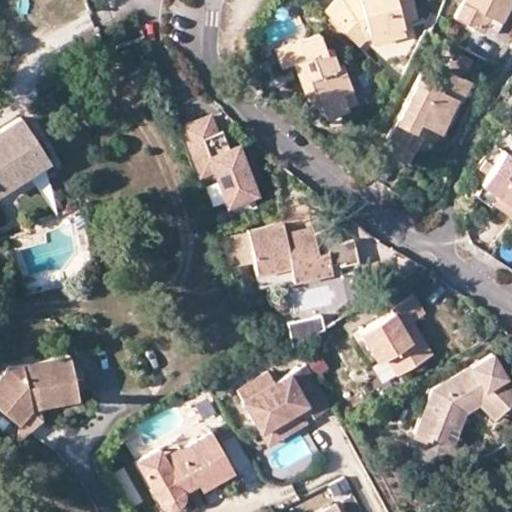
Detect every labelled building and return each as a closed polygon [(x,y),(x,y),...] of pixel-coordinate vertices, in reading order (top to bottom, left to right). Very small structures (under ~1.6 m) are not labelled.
[(368,38),(367,32),(381,28),(381,31),(401,25),(401,21),(415,17),(410,0),(332,0),(323,10),(358,45),(363,39),(368,38)] [(490,17),(501,22),(511,0),(462,0),(453,18),(474,28),(482,13),(490,17)] [(490,17),(482,13),(474,28),(481,32),(490,17)] [(404,36),(401,25),(381,31),(381,28),(367,32),(368,38),(370,45),(404,36)] [(325,117),(348,107),(343,94),(351,90),(342,65),(337,66),(329,47),(324,49),(317,32),(273,49),(281,68),(293,63),(303,59),(309,77),(299,79),(308,107),(320,103),(325,117)] [(450,49),(443,65),(463,75),(471,60),(450,49)] [(299,79),(309,77),(303,59),(293,63),(299,79)] [(422,135),(414,130),(418,123),(426,127),(439,132),(456,98),(461,100),(470,81),(443,68),(437,80),(419,73),(381,151),(407,164),(422,135)] [(348,107),(356,104),(351,90),(343,94),(348,107)] [(461,100),(456,98),(439,132),(444,135),(461,100)] [(206,114),(174,125),(191,173),(211,166),(223,200),(253,189),(240,153),(237,154),(233,143),(225,146),(219,128),(212,130),(206,114)] [(0,187),(8,183),(8,184),(46,157),(19,117),(0,129),(0,187)] [(426,127),(418,123),(414,130),(422,135),(426,127)] [(511,152),(504,148),(481,182),(496,194),(508,203),(503,210),(511,216),(511,152)] [(8,184),(18,199),(57,175),(46,157),(8,184)] [(503,210),(508,203),(496,194),(491,202),(503,210)] [(252,253),(256,275),(289,270),(291,282),(329,275),(327,266),(336,264),(336,267),(355,263),(350,241),(334,243),(331,228),(310,232),(310,233),(282,237),(282,233),(280,223),(247,229),(247,230),(252,253)] [(282,237),(310,233),(310,232),(309,228),(282,233),(282,237)] [(232,266),(252,253),(247,230),(220,236),(232,266)] [(258,288),(291,282),(289,270),(256,275),(258,288)] [(360,332),(377,360),(386,355),(396,374),(432,352),(421,334),(411,340),(402,327),(412,320),(424,313),(412,295),(390,309),(392,313),(360,332)] [(290,338),(320,331),(316,315),(286,321),(290,338)] [(412,320),(402,327),(411,340),(421,334),(412,320)] [(431,437),(433,434),(439,416),(454,421),(462,399),(481,393),(500,414),(511,402),(511,385),(504,377),(491,355),(430,390),(414,431),(431,437)] [(75,398),(68,356),(7,367),(0,376),(0,409),(17,423),(23,415),(27,410),(39,407),(75,398)] [(325,398),(308,368),(276,386),(268,371),(235,390),(253,421),(270,411),(278,424),(298,413),(292,402),(300,398),(306,408),(325,398)] [(500,414),(481,393),(462,399),(454,421),(461,423),(467,410),(477,405),(493,421),(500,414)] [(27,410),(23,415),(39,412),(39,407),(27,410)] [(270,411),(253,421),(260,434),(278,424),(270,411)] [(439,416),(433,434),(453,441),(461,423),(454,421),(439,416)] [(163,456),(166,461),(142,474),(157,503),(161,506),(166,508),(172,508),(178,505),(182,501),(184,491),(196,485),(200,491),(231,472),(210,433),(179,450),(177,449),(163,456)] [(163,456),(158,448),(135,461),(142,474),(166,461),(163,456)] [(328,488),(334,499),(350,491),(344,480),(328,488)]
